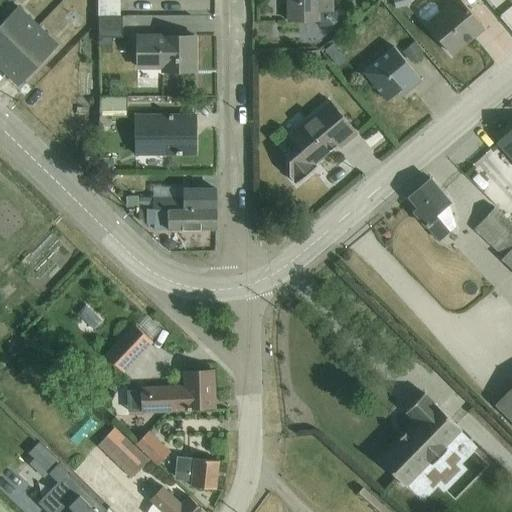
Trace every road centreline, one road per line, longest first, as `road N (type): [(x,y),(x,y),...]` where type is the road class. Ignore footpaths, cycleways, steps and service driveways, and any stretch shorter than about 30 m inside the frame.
road 1 (tertiary): [(511,78),(281,266),(246,285)]
road 2 (residential): [(246,285),(238,249),(241,0)]
road 3 (unknown): [(345,214),(476,370),(493,375),(511,363)]
road 4 (tertiary): [(154,273),(0,126)]
road 5 (residential): [(154,273),(161,297),(251,387)]
road 6 (unclassified): [(251,387),(243,479),(220,511)]
